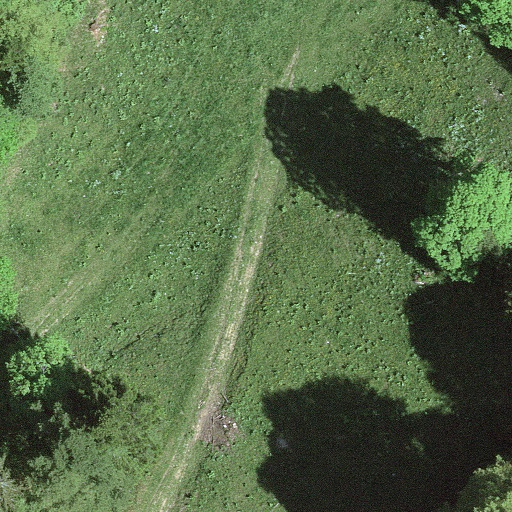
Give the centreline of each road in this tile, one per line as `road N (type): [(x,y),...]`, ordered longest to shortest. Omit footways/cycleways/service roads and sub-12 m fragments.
road 1 (track): [(283,0),(284,104),(272,191),(233,293),(200,438),(161,511)]
road 2 (track): [(281,0),(160,187),(0,343)]
